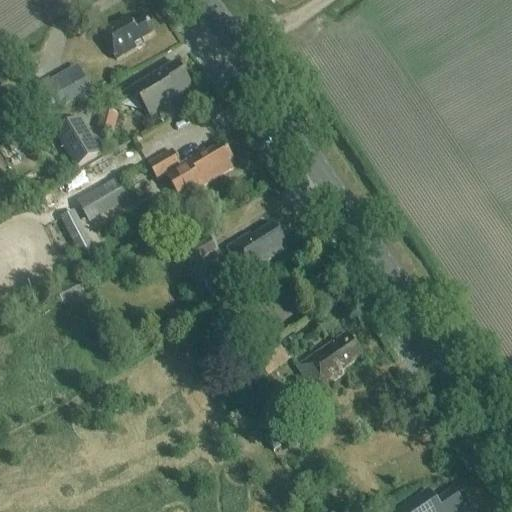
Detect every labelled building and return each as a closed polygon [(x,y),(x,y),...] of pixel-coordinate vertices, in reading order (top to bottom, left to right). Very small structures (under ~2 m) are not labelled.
[(237,42),(248,34),(244,28),(252,22),(239,4),(219,18),(237,42)] [(125,18),(97,34),(114,63),(141,47),(139,43),(152,36),(143,21),(130,28),(125,18)] [(92,83),(109,67),(98,54),(80,70),(92,83)] [(151,121),(180,104),(177,99),(193,90),(177,63),(132,90),(151,121)] [(26,106),(37,125),(79,101),(68,82),(26,106)] [(98,157),(78,122),(53,137),(74,171),(98,157)] [(45,132),(21,139),(29,166),(43,162),(40,151),(50,148),(45,132)] [(12,145),(2,151),(12,168),(22,162),(12,145)] [(202,187),(205,186),(228,171),(224,164),(230,161),(222,147),(204,158),(201,153),(185,163),(180,166),(171,151),(147,166),(157,183),(165,178),(181,207),(206,193),(202,187)] [(98,194),(111,215),(158,186),(145,165),(98,194)] [(78,209),(90,230),(99,224),(87,203),(78,209)] [(243,277),(288,249),(274,227),(252,241),(250,238),(227,252),(243,277)] [(190,267),(215,251),(208,240),(183,255),(190,267)] [(210,267),(219,282),(231,275),(222,260),(210,267)] [(340,375),(360,362),(344,338),(294,371),(312,398),(342,378),(340,375)] [(286,362),(274,344),(253,358),(266,376),(286,362)] [(299,511),(288,488),(274,495),(281,511),(299,511)] [(468,511),(454,491),(435,504),(427,493),(399,511),(468,511)]
